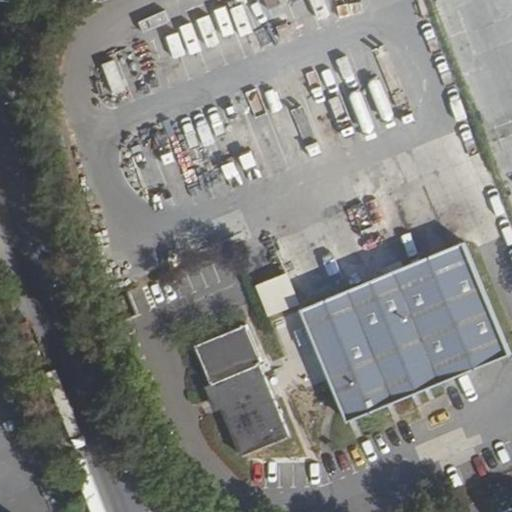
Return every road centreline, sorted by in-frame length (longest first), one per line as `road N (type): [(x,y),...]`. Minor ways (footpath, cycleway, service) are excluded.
road 1 (unknown): [(97,135),(130,213),(153,229),(458,120)]
road 2 (tertiary): [(126,511),(43,300),(0,146)]
road 3 (unknown): [(97,135),(417,12)]
road 4 (unknown): [(373,469),(286,491),(243,474),(212,441),(155,322)]
road 5 (unknown): [(193,0),(114,23),(97,37),(82,75),(97,135)]
road 6 (unknown): [(511,272),(458,120)]
road 7 (unknown): [(373,469),(511,421)]
